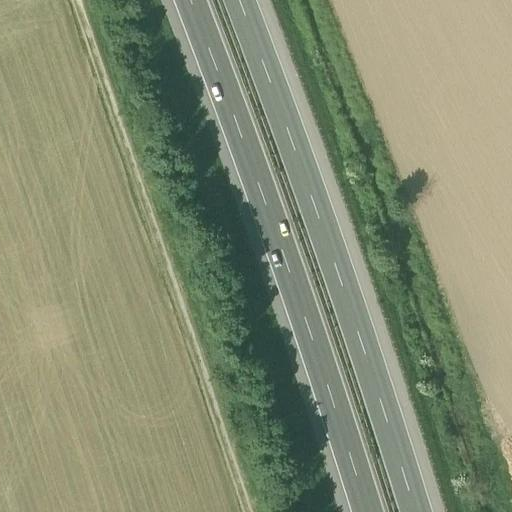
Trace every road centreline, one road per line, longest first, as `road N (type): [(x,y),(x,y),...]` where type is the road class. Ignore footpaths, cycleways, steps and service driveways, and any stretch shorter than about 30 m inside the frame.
road 1 (motorway): [(189,0),(305,313),(368,511)]
road 2 (motorway): [(415,511),(239,0)]
road 3 (track): [(244,511),(75,0)]
